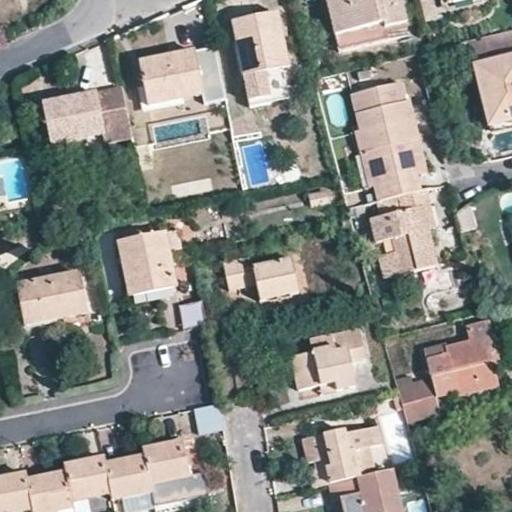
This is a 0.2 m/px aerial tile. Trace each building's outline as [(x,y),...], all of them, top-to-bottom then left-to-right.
[(324,0),(334,36),(382,24),(384,30),(405,24),(398,0),(324,0)] [(275,14),(267,16),(270,27),(277,26),(275,14)] [(267,16),(232,22),(243,78),(286,70),(277,26),(270,27),(267,16)] [(334,36),(338,52),(407,35),(405,24),(384,30),(382,24),(334,36)] [(223,91),(215,49),(138,64),(146,107),(223,91)] [(511,57),(473,67),(487,127),(511,120),(511,57)] [(349,133),(355,156),(361,155),(368,189),(372,203),(378,201),(420,192),(416,179),(408,143),(413,142),(404,104),(404,102),(400,103),(394,83),(347,95),(355,131),(355,132),(349,133)] [(122,89),(50,103),(51,111),(42,112),(48,146),(102,135),(103,143),(131,138),(122,89)] [(41,105),(42,112),(51,111),(50,103),(41,105)] [(416,179),(422,178),(413,142),(408,143),(416,179)] [(363,190),(368,189),(361,155),(355,156),(363,190)] [(319,157),(308,158),(310,169),(321,168),(319,157)] [(370,220),(376,243),(392,240),(400,275),(434,267),(428,241),(420,208),(429,206),(426,191),(420,192),(378,201),(382,217),(370,220)] [(309,197),(310,207),(327,204),(325,194),(309,197)] [(477,229),(470,203),(455,214),(460,234),(477,229)] [(429,206),(420,208),(428,241),(437,239),(429,206)] [(175,232),(163,234),(167,253),(179,250),(175,232)] [(163,234),(118,243),(129,298),(174,289),(167,253),(163,234)] [(391,277),(400,275),(392,240),(376,243),(382,270),(384,274),(387,276),(391,277)] [(297,294),(290,260),(243,270),(240,261),(221,265),(227,291),(246,288),(244,280),(253,278),(254,286),(258,302),(297,294)] [(17,295),(23,326),(84,314),(77,275),(27,285),(28,293),(17,295)] [(253,278),(244,280),(246,288),(254,286),(253,278)] [(16,287),(17,295),(28,293),(27,285),(16,287)] [(466,329),(469,344),(446,350),(445,347),(424,352),(432,387),(413,392),(409,379),(395,382),(398,397),(401,407),(406,423),(438,414),(434,397),(456,393),(457,398),(497,387),(493,370),(490,362),(497,360),(488,323),(466,329)] [(297,391),(317,387),(333,384),(335,391),(354,387),(348,362),(363,358),(357,331),(308,341),(310,353),(290,357),(297,391)] [(493,370),(500,368),(497,360),(490,362),(493,370)] [(317,387),(319,395),(335,391),(333,384),(317,387)] [(397,409),(401,407),(398,397),(392,398),(395,410),(397,409)] [(192,410),(195,436),(220,433),(217,407),(192,410)] [(314,461),(327,458),(329,468),(316,471),(309,473),(312,488),(326,485),(374,474),(368,447),(379,444),(375,426),(333,435),(332,432),(308,437),(314,461)] [(308,437),(301,438),(306,463),(314,461),(308,437)] [(141,450),(142,458),(148,487),(149,494),(150,502),(191,495),(188,479),(181,443),(141,450)] [(109,495),(111,501),(120,499),(121,511),(128,511),(152,507),(150,502),(149,494),(148,487),(142,458),(104,466),(109,495)] [(314,461),(316,471),(329,468),(327,458),(314,461)] [(104,466),(103,459),(63,467),(64,473),(70,502),(109,495),(104,466)] [(399,511),(390,470),(374,474),(326,485),(331,501),(339,500),(341,511),(399,511)] [(60,511),(71,509),(70,502),(64,473),(25,481),(30,509),(30,511),(60,511)] [(23,474),(0,479),(0,511),(15,511),(30,509),(25,481),(23,474)] [(223,491),(221,480),(203,483),(205,495),(223,491)] [(425,511),(424,499),(408,502),(409,511),(425,511)] [(341,511),(339,500),(331,501),(333,511),(341,511)]
